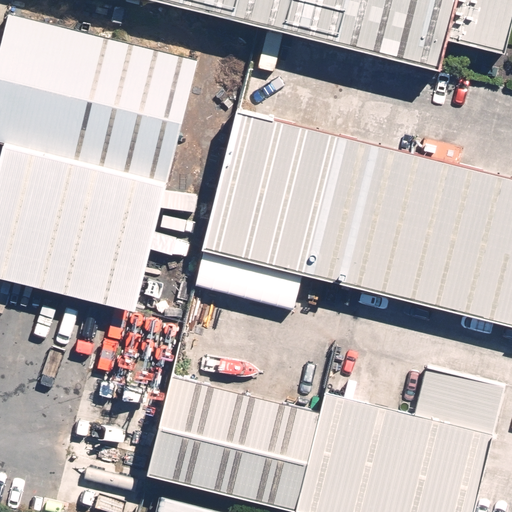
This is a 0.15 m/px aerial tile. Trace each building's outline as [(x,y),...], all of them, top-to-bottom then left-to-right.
[(511,0),(159,0),(446,72),(455,35),(508,49),(511,33),(511,0)] [(202,61),(8,12),(0,42),(0,141),(14,145),(174,183),(202,61)] [(511,174),(243,107),(208,247),(511,323),(511,174)] [(174,183),(14,145),(0,205),(0,278),(144,313),(174,183)] [(196,230),(178,227),(165,307),(183,311),(196,230)] [(155,471),(316,511),(481,511),(511,392),(511,386),(430,366),(418,413),(330,391),(325,412),(179,376),(155,471)] [(220,511),(169,499),(165,511),(220,511)]
